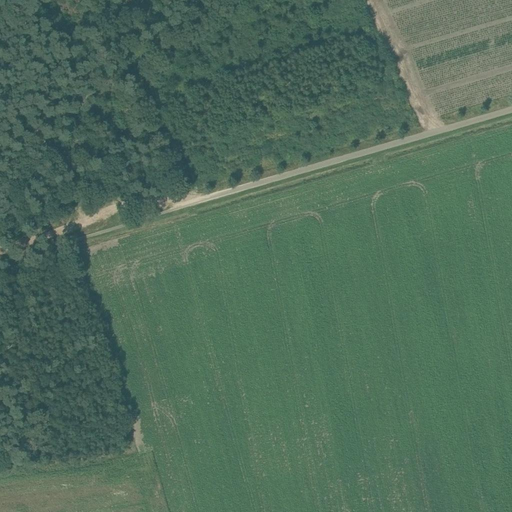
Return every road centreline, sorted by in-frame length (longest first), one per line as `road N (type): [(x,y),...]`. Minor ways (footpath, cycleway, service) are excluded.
road 1 (unclassified): [(175,208),(511,109)]
road 2 (track): [(366,0),(429,133)]
